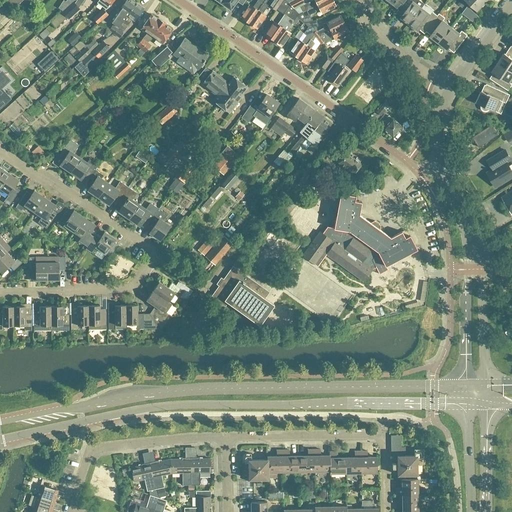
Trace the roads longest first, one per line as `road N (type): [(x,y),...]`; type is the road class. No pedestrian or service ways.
road 1 (tertiary): [(0,439),(182,404),(466,403)]
road 2 (tertiary): [(466,384),(199,388),(0,422)]
road 3 (residential): [(440,165),(415,169),(177,0)]
road 4 (residential): [(224,437),(97,446),(71,506)]
road 5 (residential): [(155,254),(0,149)]
road 6 (residential): [(155,254),(126,289),(0,292)]
road 7 (residential): [(384,434),(224,437)]
road 8 (tertiary): [(487,384),(479,257),(467,231)]
road 9 (tertiary): [(467,231),(466,384)]
road 10 (residential): [(451,87),(397,53),(358,0)]
